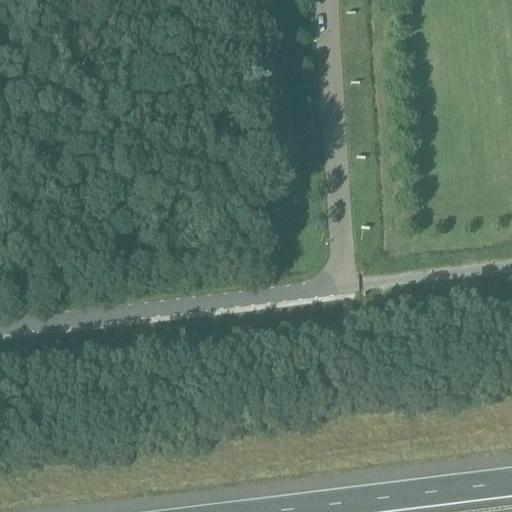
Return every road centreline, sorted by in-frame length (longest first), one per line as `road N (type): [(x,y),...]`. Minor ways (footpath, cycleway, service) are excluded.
road 1 (unclassified): [(0,327),(342,289)]
road 2 (motorway): [(511,478),(251,511)]
